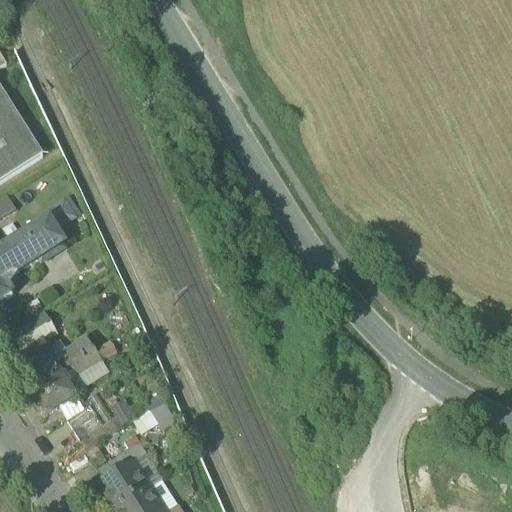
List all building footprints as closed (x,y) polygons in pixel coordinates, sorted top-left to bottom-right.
[(0,189),(42,163),(0,96),(0,189)] [(3,204),(0,205),(0,224),(11,218),(3,204)] [(54,238),(80,221),(68,204),(43,220),(48,228),(54,238)] [(48,228),(23,244),(30,256),(56,240),(54,238),(48,228)] [(56,240),(30,256),(38,267),(63,251),(56,240)] [(20,263),(30,256),(23,244),(13,251),(20,263)] [(0,274),(20,263),(13,251),(1,258),(0,261),(0,262),(2,266),(0,266),(0,274)] [(26,274),(38,267),(30,256),(20,263),(26,274)] [(15,281),(26,274),(20,263),(0,274),(0,310),(13,302),(1,282),(9,277),(11,281),(15,281)] [(40,320),(6,341),(20,363),(53,342),(40,320)] [(12,373),(28,399),(83,365),(94,357),(87,346),(66,359),(65,360),(64,364),(66,367),(58,372),(47,355),(45,353),(12,373)] [(60,348),(47,355),(58,372),(66,367),(64,364),(65,360),(66,359),(60,348)] [(102,370),(94,357),(83,365),(91,377),(102,370)] [(91,377),(83,365),(28,399),(27,400),(43,426),(78,404),(66,385),(73,381),(74,384),(81,383),(91,377)] [(143,444),(173,425),(164,409),(133,429),(143,444)] [(66,428),(81,450),(104,433),(90,412),(66,428)] [(115,466),(122,478),(132,471),(133,472),(147,464),(139,451),(115,466)] [(95,494),(106,511),(124,511),(148,497),(133,472),(132,471),(122,478),(95,494)] [(157,511),(148,497),(124,511),(157,511)]
